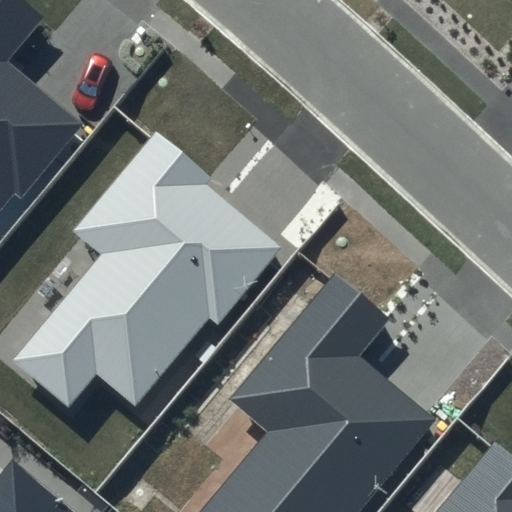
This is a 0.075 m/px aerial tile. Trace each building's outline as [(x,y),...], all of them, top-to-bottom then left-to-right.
[(41,16),(20,0),(0,0),(0,217),(78,122),(3,62),(41,16)] [(207,176),(153,132),(70,233),(98,256),(10,362),(70,411),(98,377),(134,408),(209,317),(217,323),(280,247),(201,183),(207,176)] [(389,317),(332,271),(229,398),(267,429),(199,511),(359,511),(437,417),(359,355),(389,317)] [(511,511),(511,459),(492,443),(435,511),(511,511)] [(0,511),(77,511),(12,458),(0,472),(0,511)]
